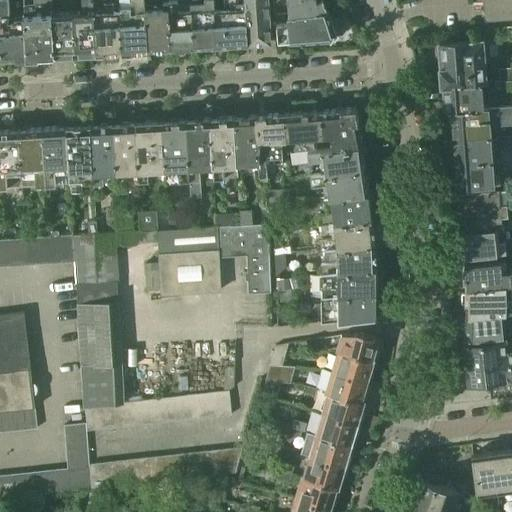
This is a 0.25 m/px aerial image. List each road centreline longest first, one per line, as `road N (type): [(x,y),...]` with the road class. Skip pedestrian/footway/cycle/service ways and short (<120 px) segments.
road 1 (residential): [(0,95),(394,68)]
road 2 (residential): [(405,431),(419,365),(421,246),(394,68)]
